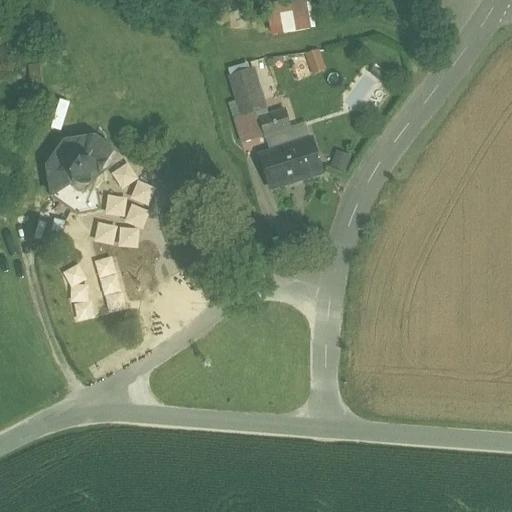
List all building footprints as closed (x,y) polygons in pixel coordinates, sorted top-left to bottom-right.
[(310,0),(302,0),(268,6),(274,35),(315,28),(310,0)] [(320,52),(306,57),(312,76),(326,72),(320,52)] [(382,75),(374,68),(369,74),(377,81),(382,75)] [(267,112),(254,71),(230,79),(243,119),(255,115),(267,112)] [(285,111),(259,119),(266,140),(291,132),(285,111)] [(243,119),(236,122),(242,144),(262,137),(255,115),(243,119)] [(95,137),(65,143),(46,168),(52,199),(77,217),(102,213),(98,194),(107,182),(104,168),(115,152),(95,137)] [(312,141),(261,157),(271,190),(322,174),(312,141)]
